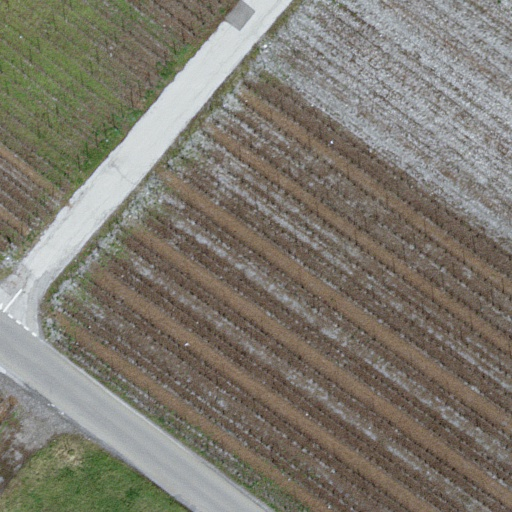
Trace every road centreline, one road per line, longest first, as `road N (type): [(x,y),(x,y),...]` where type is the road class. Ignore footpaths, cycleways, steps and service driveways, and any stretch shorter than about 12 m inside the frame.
road 1 (track): [(0,315),(262,0)]
road 2 (residential): [(0,336),(234,511)]
